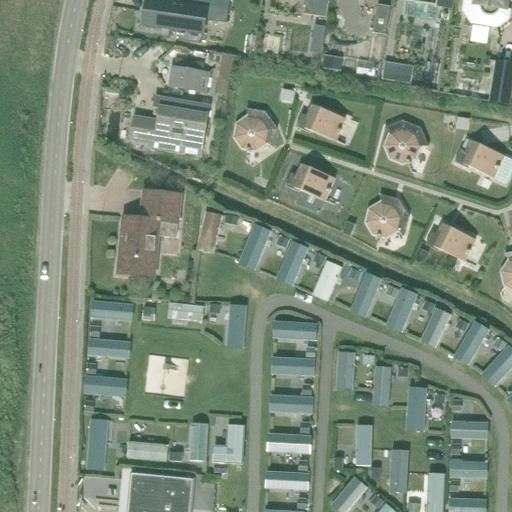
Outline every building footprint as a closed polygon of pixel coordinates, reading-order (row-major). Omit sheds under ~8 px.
[(150,0),(147,0),(144,27),(148,27),(180,32),(178,41),(201,45),(205,21),(227,24),(230,0),(175,0),(175,4),(150,0)] [(306,0),(304,15),(326,19),(329,0),(306,0)] [(404,0),(404,2),(451,9),(452,0),(404,0)] [(463,0),(462,11),(470,25),(496,29),(509,20),(509,18),(509,16),(510,11),(505,10),(505,9),(506,0),(463,0)] [(386,36),(390,8),(377,6),(373,34),(386,36)] [(323,41),(325,30),(315,28),(313,40),(323,41)] [(234,29),(231,41),(239,43),(242,31),(234,29)] [(202,74),(204,65),(192,63),(191,72),(172,69),(169,87),(205,93),(208,75),(202,74)] [(508,105),(511,79),(511,65),(496,63),(490,103),(508,105)] [(371,78),(373,67),(357,64),(356,76),(371,78)] [(413,68),(385,64),(383,80),(412,85),(413,68)] [(185,108),(185,104),(156,99),(153,116),(159,117),(158,124),(149,126),(139,121),(135,119),(132,134),(131,142),(147,145),(147,148),(197,157),(206,107),(189,104),(189,109),(185,108)] [(340,131),(345,120),(311,106),(306,117),(301,115),(296,128),(310,134),(311,132),(335,143),(339,134),(340,135),(342,132),(340,131)] [(277,130),(266,113),(246,110),(246,111),(247,111),(248,118),(237,126),(235,139),(242,150),(247,151),(246,153),(250,154),(251,151),(255,152),(266,145),(272,149),(273,149),(277,130)] [(428,148),(421,130),(403,122),(384,129),(385,130),(390,135),(385,148),(390,160),(403,165),(407,163),(408,166),(411,164),(410,162),(414,160),(420,148),(427,148),(427,149),(428,148)] [(499,168),(504,158),(470,142),(465,153),(460,151),(454,163),(468,170),(469,168),(493,180),(497,171),(498,172),(500,169),(499,168)] [(329,191),(334,180),(300,165),(295,176),(291,174),(285,187),(299,193),(300,191),(324,202),(328,194),(329,195),(331,191),(329,191)] [(177,230),(180,196),(150,193),(147,220),(123,218),(117,275),(154,279),(160,228),(177,230)] [(409,218),(399,201),(380,196),(379,197),(380,197),(381,205),(369,212),(366,225),(373,236),(377,237),(377,239),(381,240),(381,238),(386,239),(397,232),(403,236),(403,237),(404,237),(409,218)] [(222,216),(205,211),(196,250),(213,254),(222,216)] [(254,225),(238,264),(254,271),(271,232),(254,225)] [(475,241),(451,230),(441,225),(436,236),(432,234),(425,246),(439,253),(440,251),(463,263),(468,255),(469,256),(470,253),(469,252),(475,241)] [(307,249),(291,242),(276,280),(292,286),(307,249)] [(511,253),(504,255),(505,256),(509,262),(502,273),(505,286),(511,291),(511,253)] [(326,263),(312,296),(327,302),(342,269),(326,263)] [(383,277),(367,270),(352,308),(368,314),(383,277)] [(402,288),(386,325),(402,332),(418,295),(402,288)] [(132,304),(91,301),(90,318),(131,321),(132,304)] [(168,303),(167,318),(201,321),(202,306),(168,303)] [(230,305),(226,348),(243,349),(247,307),(230,305)] [(451,315),(435,307),(419,340),(436,348),(451,315)] [(314,340),(315,323),(274,321),(273,338),(314,340)] [(474,323),(454,358),(468,366),(488,331),(474,323)] [(89,338),(88,355),(124,358),(126,341),(89,338)] [(511,349),(507,346),(481,375),(495,387),(511,368),(511,349)] [(338,352),(336,388),(352,389),(354,353),(338,352)] [(274,358),(273,375),(313,377),(314,359),(274,358)] [(376,366),(373,406),(387,407),(390,367),(376,366)] [(126,380),(85,377),(84,393),(125,396),(126,380)] [(409,387),(406,431),(424,432),(427,389),(409,387)] [(312,415),(313,397),(271,395),(270,413),(312,415)] [(108,420),(90,419),(87,469),(104,470),(108,420)] [(485,438),(486,422),(452,421),(451,437),(485,438)] [(190,424),(189,461),(204,461),(206,424),(190,424)] [(214,445),(214,462),(241,463),(243,425),(228,424),(226,446),(214,445)] [(357,425),(355,466),(370,467),(372,426),(357,425)] [(269,436),(268,452),(309,455),(310,438),(269,436)] [(128,440),(127,458),(165,462),(167,443),(128,440)] [(392,451),(389,493),(405,494),(407,452),(392,451)] [(451,459),(450,478),(485,479),(486,460),(451,459)] [(307,490),(308,474),(267,472),(266,489),(307,490)] [(428,473),(426,511),(442,511),(444,474),(428,473)] [(192,483),(191,482),(134,476),(129,511),(188,511),(190,499),(192,483)] [(354,477),(331,505),(340,511),(346,511),(367,487),(354,477)] [(486,511),(487,498),(447,497),(446,511),(486,511)]
